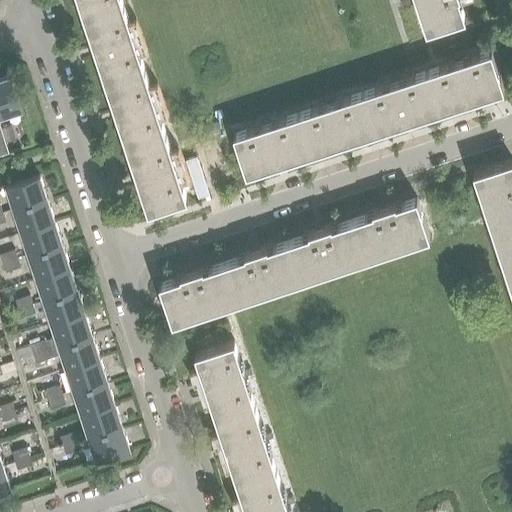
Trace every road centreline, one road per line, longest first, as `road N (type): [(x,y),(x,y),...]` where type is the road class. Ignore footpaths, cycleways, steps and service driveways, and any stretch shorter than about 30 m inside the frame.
road 1 (residential): [(511,126),(112,248)]
road 2 (residential): [(181,477),(112,248)]
road 3 (residential): [(112,248),(35,26)]
